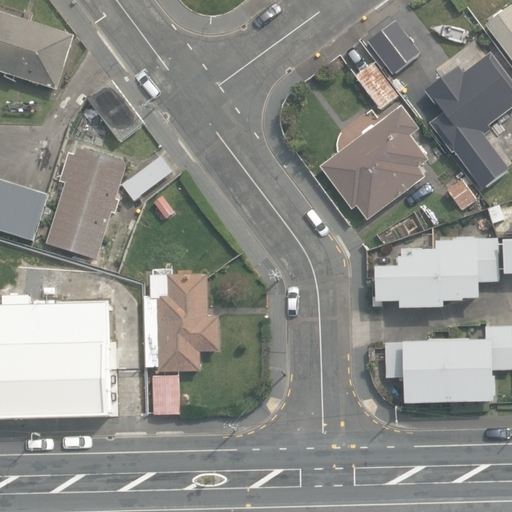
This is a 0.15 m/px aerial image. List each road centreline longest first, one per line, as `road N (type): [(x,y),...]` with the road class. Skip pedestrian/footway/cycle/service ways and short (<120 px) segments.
road 1 (residential): [(196,103),(314,269),(329,478)]
road 2 (secondary): [(0,477),(329,478)]
road 3 (secondary): [(329,478),(511,470)]
road 4 (residential): [(196,103),(336,0)]
road 5 (residential): [(117,0),(196,103)]
